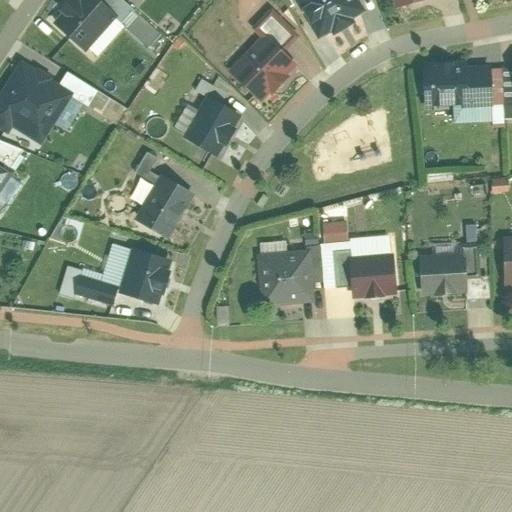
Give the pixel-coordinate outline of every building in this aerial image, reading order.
[(119,19),(97,0),(79,0),(55,28),(86,56),(119,19)] [(360,0),(300,0),(323,35),(366,8),(360,0)] [(267,36),(235,68),(262,96),(295,64),(267,36)] [(76,93),(23,62),(0,100),(0,119),(44,146),(76,93)] [(511,117),(511,67),(428,70),(429,102),(458,102),(458,121),(494,120),(494,123),(508,123),(507,117),(511,117)] [(212,98),(189,136),(221,154),(243,116),(212,98)] [(152,152),(142,174),(151,178),(161,156),(152,152)] [(0,192),(15,169),(0,159),(0,192)] [(161,176),(139,218),(175,236),(197,194),(161,176)] [(510,177),(493,177),(493,193),(510,192),(510,177)] [(326,242),(323,242),(326,281),(326,288),(353,286),(354,297),(397,294),(393,236),(350,239),(349,222),(324,223),(326,242)] [(288,239),(262,240),(264,302),(316,299),(315,281),(326,281),(323,242),(320,242),(320,236),(306,237),(307,247),(288,248),(288,239)] [(133,244),(122,284),(162,296),(173,256),(133,244)] [(465,249),(420,253),(423,297),(469,293),(465,249)]
